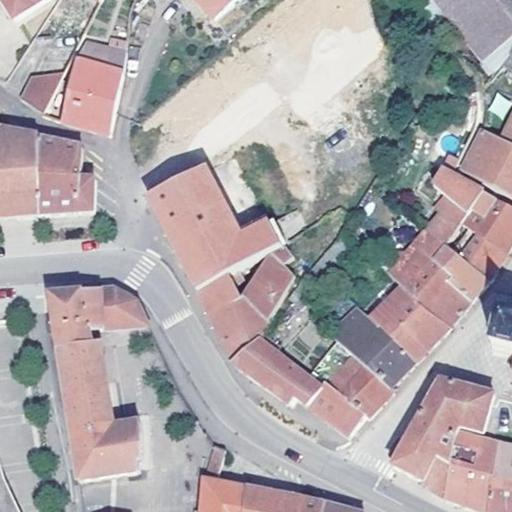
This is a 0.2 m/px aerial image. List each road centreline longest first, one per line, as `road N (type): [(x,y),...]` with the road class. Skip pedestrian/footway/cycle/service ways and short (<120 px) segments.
road 1 (tertiary): [(356,485),(235,407),(141,268)]
road 2 (residential): [(63,511),(33,269)]
road 3 (residential): [(452,349),(356,485)]
